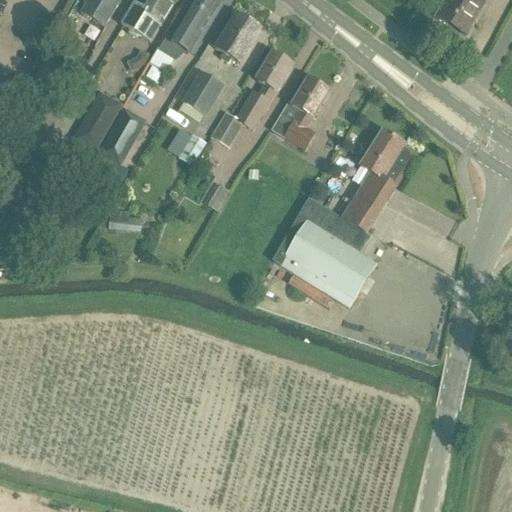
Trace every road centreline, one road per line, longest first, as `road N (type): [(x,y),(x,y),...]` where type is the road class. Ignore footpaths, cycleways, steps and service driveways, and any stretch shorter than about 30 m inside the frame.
road 1 (unclassified): [(427,511),(472,283),(511,184)]
road 2 (secondary): [(457,124),(300,0)]
